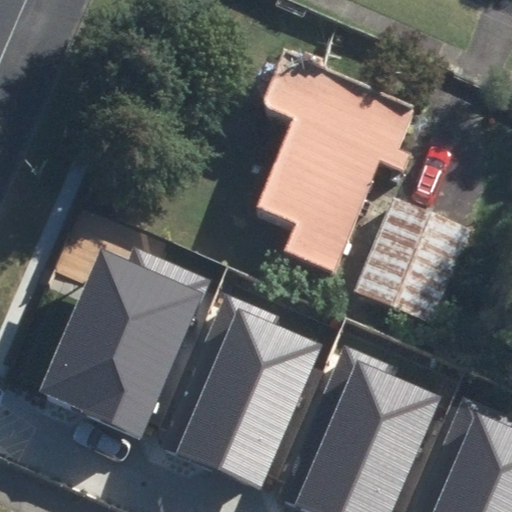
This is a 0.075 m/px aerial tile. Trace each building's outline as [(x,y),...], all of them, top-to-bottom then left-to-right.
[(307,120),(271,207),(310,224),(299,250),(345,271),(391,162),(413,172),(420,155),(409,150),(427,106),(330,63),(300,51),(277,108),(307,120)] [(478,229),(401,198),(364,290),(441,321),(478,229)] [(40,390),(144,435),(211,280),(135,247),(129,261),(101,249),(40,390)] [(173,454),(258,488),(318,343),(272,325),(277,314),(224,292),(201,347),(215,352),(173,454)] [(293,509),(301,511),(390,511),(437,397),(392,379),(396,368),(343,347),(321,401),(334,406),(293,509)] [(433,511),(511,511),(511,415),(465,396),(443,451),(456,456),(433,511)]
